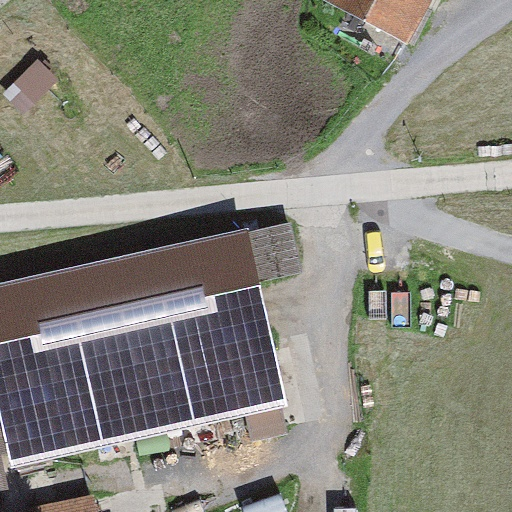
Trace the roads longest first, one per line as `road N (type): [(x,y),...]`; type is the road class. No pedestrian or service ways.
road 1 (residential): [(0,223),(511,172)]
road 2 (track): [(331,186),(445,56),(511,11)]
